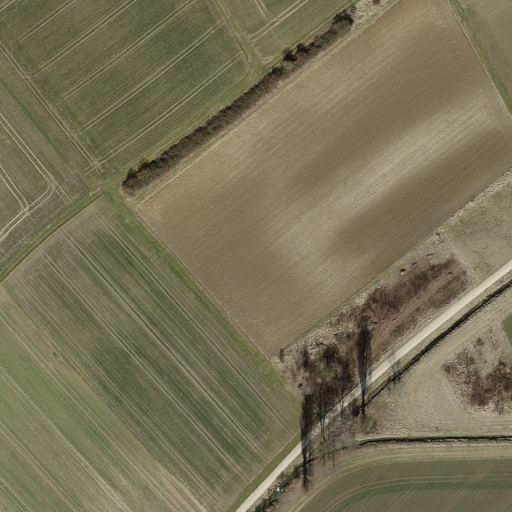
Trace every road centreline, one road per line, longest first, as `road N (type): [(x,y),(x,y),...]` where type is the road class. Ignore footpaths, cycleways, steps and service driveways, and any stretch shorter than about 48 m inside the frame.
road 1 (track): [(352,0),(50,228),(0,277)]
road 2 (track): [(240,511),(339,407),(511,264)]
road 3 (track): [(106,186),(319,427)]
